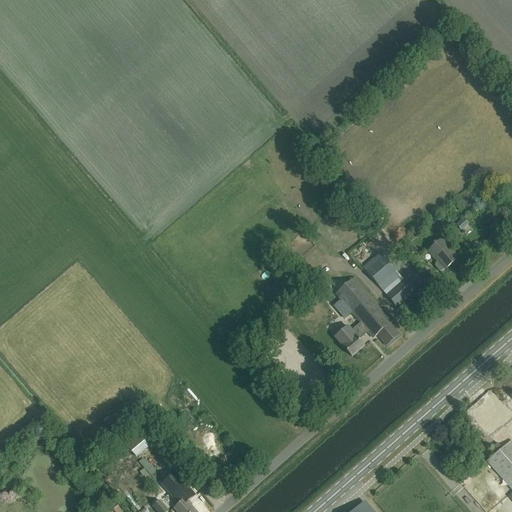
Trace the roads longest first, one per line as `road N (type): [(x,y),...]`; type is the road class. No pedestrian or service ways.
road 1 (unclassified): [(225,511),(511,257)]
road 2 (primary): [(318,511),(511,338)]
